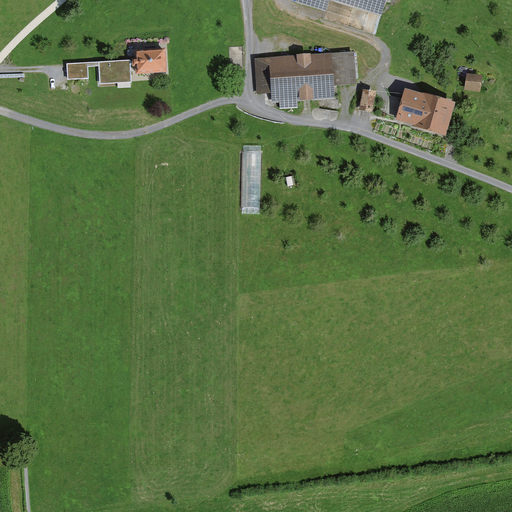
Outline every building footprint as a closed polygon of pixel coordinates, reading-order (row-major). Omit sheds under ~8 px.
[(387,0),(286,0),(327,13),(330,2),(382,18),(387,0)] [(138,64),(138,71),(165,69),(164,50),(137,52),(137,60),(130,60),(130,65),(138,64)] [(354,52),(255,59),(257,95),(271,94),(272,103),(280,103),(280,109),(298,108),(298,102),(335,99),(334,86),(357,85),(354,52)] [(130,65),(130,60),(68,64),(69,78),(87,77),(87,66),(100,66),(101,83),(131,81),(130,65)] [(485,75),(469,73),(467,89),(483,91),(485,75)] [(377,91),(364,88),(360,109),(373,112),(377,91)] [(424,95),(406,90),(398,118),(417,124),(416,126),(445,135),(455,102),(424,93),(424,95)] [(259,147),(239,146),(237,205),(257,206),(259,147)]
